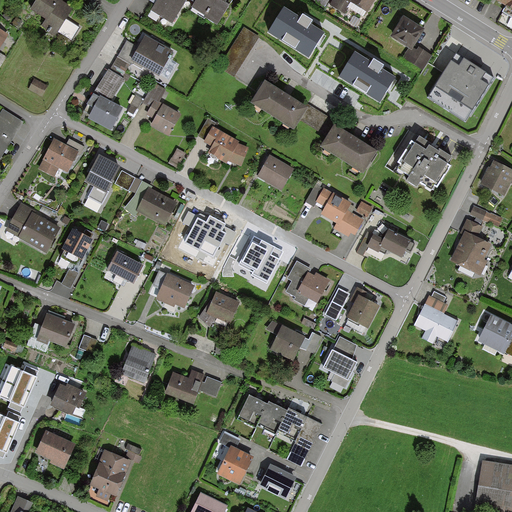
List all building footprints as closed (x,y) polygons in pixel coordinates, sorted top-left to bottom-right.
[(77,10),(58,0),(42,0),(35,13),(49,21),(43,32),(59,41),(77,10)] [(163,0),(156,13),(176,25),(191,1),(201,8),(198,13),(226,30),(243,3),(237,0),(163,0)] [(329,0),(318,0),(316,4),(324,9),(329,0)] [(333,0),(330,6),(344,15),(352,2),(369,12),(376,0),(333,0)] [(511,0),(501,0),(500,4),(511,10),(511,0)] [(419,20),(424,12),(411,4),(406,12),(419,20)] [(327,37),(287,12),(275,31),(315,56),(327,37)] [(424,31),(404,19),(392,39),(408,49),(403,58),(422,70),(431,57),(415,47),(424,31)] [(260,37),(246,29),(221,69),(235,78),(260,37)] [(0,54),(10,36),(0,30),(0,54)] [(179,56),(151,41),(145,52),(138,64),(166,79),(179,56)] [(138,64),(145,52),(131,44),(100,96),(115,103),(138,64)] [(494,77),(456,53),(428,97),(466,121),(494,77)] [(402,82),(357,55),(344,75),(389,102),(402,82)] [(49,86),(36,80),(30,92),(43,98),(49,86)] [(311,107),(272,82),(259,103),(298,127),(311,107)] [(115,103),(100,96),(88,118),(117,134),(129,111),(115,103)] [(185,116),(158,101),(149,117),(157,121),(155,130),(171,139),(185,116)] [(26,126),(4,113),(0,119),(0,133),(1,134),(0,136),(0,161),(4,164),(26,126)] [(243,139),(213,124),(206,138),(217,144),(213,152),(244,168),(254,149),(241,143),(243,139)] [(383,155),(340,128),(327,149),(370,176),(383,155)] [(58,138),(43,169),(59,177),(65,165),(76,171),(85,152),(58,138)] [(455,163),(420,141),(402,170),(413,177),(407,186),(420,194),(423,188),(435,195),(455,163)] [(180,168),(187,154),(179,150),(172,164),(180,168)] [(127,166),(104,155),(89,184),(96,187),(90,199),(105,207),(117,184),(134,193),(140,180),(124,172),(127,166)] [(298,172),(273,157),(262,177),(287,191),(298,172)] [(511,197),(511,168),(496,161),(483,187),(511,200),(511,197)] [(183,204),(154,189),(141,212),(170,228),(183,204)] [(357,205),(328,190),(321,204),(329,208),(326,214),(339,221),(334,231),(358,243),(369,223),(352,214),(357,205)] [(362,200),(354,212),(367,221),(375,209),(362,200)] [(478,203),(474,212),(501,224),(505,216),(478,203)] [(64,227),(24,206),(11,233),(51,253),(64,227)] [(226,223),(210,215),(208,217),(201,214),(195,215),(188,211),(183,223),(193,228),(184,242),(217,259),(225,243),(230,245),(237,232),(224,226),(226,223)] [(488,227),(469,218),(461,233),(469,236),(456,262),(484,275),(498,244),(483,237),(488,227)] [(99,237),(81,229),(65,260),(83,269),(99,237)] [(390,242),(377,235),(368,253),(386,262),(391,252),(410,262),(419,245),(395,233),(390,242)] [(284,252),(254,236),(239,265),(253,272),(251,275),(267,283),(284,252)] [(151,265),(121,253),(113,272),(142,285),(151,265)] [(326,282),(296,265),(290,278),(294,280),(288,292),(305,301),(307,297),(316,301),(326,282)] [(30,268),(27,278),(41,281),(43,270),(30,268)] [(71,269),(65,285),(74,289),(81,273),(71,269)] [(198,287),(162,273),(157,287),(166,290),(162,302),(189,312),(198,287)] [(71,297),(74,288),(60,284),(57,292),(71,297)] [(339,322),(353,294),(341,288),(327,315),(339,322)] [(378,295),(361,288),(355,301),(361,304),(355,318),(375,327),(385,305),(375,300),(378,295)] [(246,303),(221,293),(209,321),(216,324),(219,317),(237,324),(246,303)] [(454,306),(433,296),(418,327),(430,333),(425,343),(436,348),(440,339),(453,345),(464,322),(450,315),(454,306)] [(75,321),(45,311),(36,338),(65,348),(75,321)] [(339,323),(327,318),(321,330),(333,335),(339,323)] [(511,324),(496,318),(485,342),(511,354),(511,324)] [(303,336),(282,327),(273,348),(293,358),(303,336)] [(86,335),(81,349),(95,353),(100,339),(86,335)] [(319,345),(308,340),(305,349),(316,353),(319,345)] [(163,355),(136,346),(126,376),(153,385),(163,355)] [(356,363),(332,351),(324,368),(348,380),(356,363)] [(5,362),(0,374),(0,397),(10,402),(8,407),(20,412),(23,407),(25,407),(37,377),(36,376),(39,369),(27,364),(24,370),(5,362)] [(179,375),(172,392),(203,403),(206,395),(219,400),(226,383),(194,371),(191,379),(179,375)] [(91,391),(68,381),(58,405),(81,414),(91,391)] [(275,405),(254,395),(242,422),(266,432),(267,428),(286,437),(288,433),(304,440),(316,414),(297,405),(295,410),(276,401),(275,405)] [(6,416),(0,413),(0,455),(3,457),(5,452),(7,453),(21,422),(19,421),(21,416),(8,410),(6,416)] [(80,443),(49,430),(38,456),(69,469),(80,443)] [(259,457),(234,445),(220,475),(245,487),(259,457)] [(111,452),(98,484),(123,494),(134,465),(141,466),(145,456),(132,451),(129,460),(111,452)] [(511,511),(511,467),(484,464),(478,511),(511,511)] [(302,480),(274,468),(264,491),(292,504),(302,480)] [(226,511),(230,505),(203,493),(194,511),(226,511)] [(34,511),(39,503),(23,497),(16,511),(34,511)]
